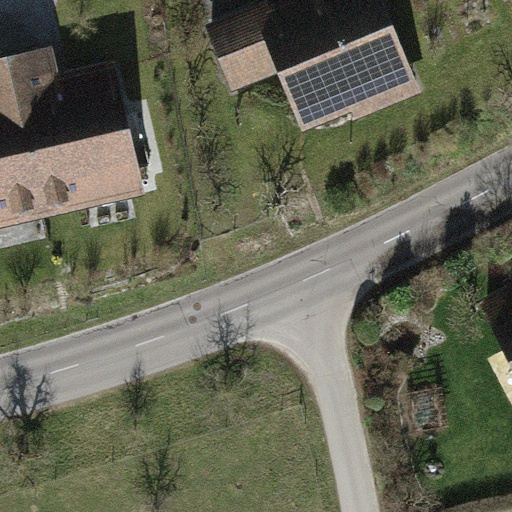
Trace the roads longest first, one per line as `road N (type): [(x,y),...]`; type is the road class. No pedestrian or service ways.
road 1 (tertiary): [(0,385),(89,363),(308,280)]
road 2 (residential): [(360,511),(308,280)]
road 3 (tertiary): [(308,280),(511,175)]
